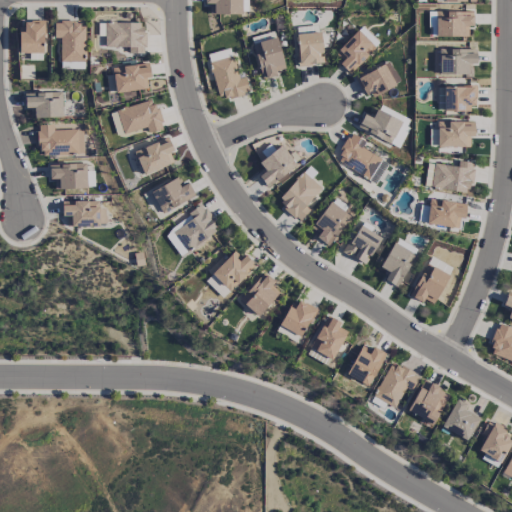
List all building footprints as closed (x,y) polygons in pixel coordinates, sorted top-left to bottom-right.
[(209,14),(241,14),(241,0),(203,0),(204,5),(209,5),(209,14)] [(473,11),(435,12),(435,37),(467,36),(467,26),(473,26),(473,11)] [(18,53),(43,53),(43,23),(18,22),(18,53)] [(84,61),(85,22),(53,22),(53,38),(60,38),(59,61),(84,61)] [(144,23),(104,22),(104,47),(128,47),(128,54),(143,54),(144,23)] [(334,54),(341,60),(338,63),(350,74),(375,47),(357,30),(334,54)] [(319,32),(294,35),(298,66),(323,63),(319,32)] [(252,43),(261,79),(276,75),(275,71),(284,69),(276,37),(252,43)] [(209,61),(231,55),(229,48),(207,54),(209,61)] [(438,75),(467,74),(466,64),(476,63),(476,48),(438,49),(438,75)] [(248,91),(244,77),(239,78),(232,56),(208,63),(220,100),(248,91)] [(354,79),(366,100),(394,84),(383,63),(354,79)] [(147,90),(146,78),(149,78),(148,64),(112,66),(114,92),(147,90)] [(443,111),(473,112),(474,86),(444,86),(443,111)] [(24,93),(24,108),(33,108),(33,118),(62,117),(61,92),(24,93)] [(147,133),(161,129),(154,100),(116,109),(122,134),(146,128),(147,133)] [(356,128),(390,144),(401,121),(375,109),(371,118),(363,114),(356,128)] [(437,146),(469,147),(469,137),(473,137),(474,122),(437,121),(437,146)] [(83,129),(53,130),(53,125),(37,125),(37,155),(83,154),(83,129)] [(374,185),(388,164),(361,147),(364,141),(351,133),(334,158),(374,185)] [(143,175),(173,162),(169,152),(173,151),(167,137),(132,152),(143,175)] [(258,175),(265,186),(296,167),(282,145),(257,161),(264,172),(258,175)] [(474,163),(457,161),(456,166),(434,164),(431,188),(470,192),(474,163)] [(48,165),(48,181),(53,180),(54,189),(86,188),(85,163),(48,165)] [(429,187),(433,164),(427,163),(423,186),(429,187)] [(309,210),(305,205),(321,188),(303,172),(276,201),(298,222),(309,210)] [(195,196),(187,182),(182,184),(178,176),(149,192),(161,214),(195,196)] [(98,200),(61,201),(61,216),(66,216),(66,227),(105,225),(105,208),(99,209),(98,200)] [(464,219),(465,202),(428,200),(427,225),(458,227),(459,218),(464,219)] [(328,245),(350,217),(330,201),(308,230),(328,245)] [(163,232),(179,256),(218,229),(202,205),(163,232)] [(380,237),(358,224),(342,252),(364,265),(380,237)] [(387,271),(383,280),(399,287),(413,252),(391,243),(380,268),(387,271)] [(211,272),(228,291),(255,267),(244,254),(240,258),(234,251),(211,272)] [(452,267),(430,257),(427,263),(449,273),(452,267)] [(432,304),(449,276),(426,263),(408,295),(421,303),(424,299),(432,304)] [(256,317),(279,293),(271,286),(274,282),(263,272),(238,299),(256,317)] [(205,280),(221,298),(228,292),(212,275),(205,280)] [(510,309),(506,318),(511,320),(511,293),(507,291),(501,306),(510,309)] [(278,324),(300,336),(315,310),(292,298),(278,324)] [(346,331),(337,327),(340,322),(324,315),(309,348),(333,359),(346,331)] [(511,335),(511,331),(511,328),(497,323),(486,352),(511,361),(511,335)] [(275,330),(295,342),(298,337),(278,325),(275,330)] [(385,354),(372,346),(369,350),(361,345),(344,374),(366,387),(385,354)] [(305,354),(326,366),(330,360),(308,348),(305,354)] [(411,391),(418,375),(388,362),(373,398),(395,408),(403,388),(411,391)] [(407,413),(433,425),(448,392),(421,380),(407,413)] [(479,418),(464,409),(468,402),(457,396),(440,427),(466,441),(479,418)] [(488,420),(480,434),(485,436),(477,451),(500,462),(511,440),(503,435),(506,430),(488,420)] [(511,452),(502,475),(511,479),(511,452)]
